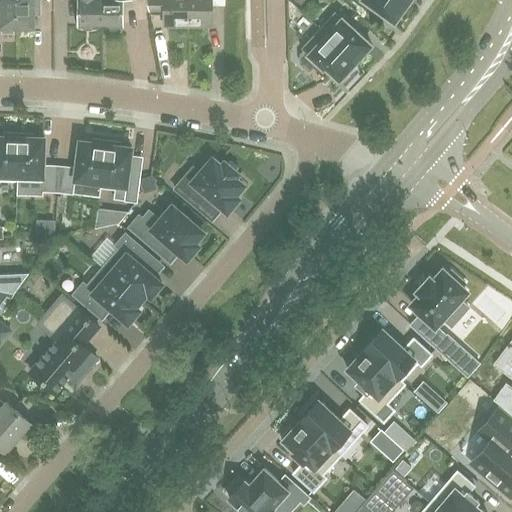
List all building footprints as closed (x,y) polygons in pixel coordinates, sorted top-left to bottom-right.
[(0,0),(0,25),(1,25),(2,31),(14,31),(14,25),(16,25),(16,0),(0,0)] [(16,0),(16,17),(16,25),(33,25),(33,14),(40,14),(40,0),(16,0)] [(78,0),(79,14),(79,25),(81,25),(84,30),(91,30),(94,26),(100,26),(99,0),(78,0)] [(99,0),(100,26),(107,26),(110,30),(117,30),(120,26),(122,26),(122,0),(99,0)] [(188,24),(187,0),(146,0),(149,12),(163,11),(163,25),(188,24)] [(212,24),(212,14),(211,0),(187,0),(188,24),(212,24)] [(405,0),(364,0),(394,22),(401,13),(403,15),(411,4),(405,0)] [(318,29),(357,64),(366,54),(364,53),(371,44),(335,11),(318,29)] [(304,50),(300,54),(300,63),(308,72),(316,62),(323,68),(325,67),(339,80),(346,71),(348,73),(357,64),(318,29),(301,48),(304,50)] [(0,178),(17,179),(18,131),(5,131),(5,134),(0,134),(0,178)] [(18,131),(17,179),(16,194),(43,195),(43,189),(55,189),(56,164),(43,164),(44,136),(32,135),(32,132),(18,131)] [(99,196),(100,185),(106,139),(92,137),(92,140),(80,139),(76,166),(64,165),(61,190),(73,191),(73,193),(99,196)] [(140,175),(128,173),(131,145),(119,144),(120,140),(106,139),(100,185),(115,188),(114,197),(137,200),(140,175)] [(234,192),(243,182),(234,175),(237,171),(224,160),(221,163),(212,156),(200,170),(193,164),(174,186),(195,203),(206,190),(227,208),(238,195),(234,192)] [(142,216),(139,213),(129,225),(156,248),(166,238),(187,256),(198,243),(194,240),(203,230),(172,203),(160,218),(149,208),(142,216)] [(53,220),(37,220),(36,232),(52,232),(53,220)] [(149,252),(125,232),(115,243),(118,246),(102,266),(140,298),(147,291),(150,294),(161,281),(140,263),(149,252)] [(140,298),(102,266),(87,284),(83,281),(73,292),(97,313),(106,302),(127,321),(138,308),(135,305),(140,298)] [(422,294),(412,305),(436,327),(443,318),(452,327),(469,308),(460,300),(467,292),(463,288),(466,284),(452,271),(449,275),(444,270),(434,281),(431,278),(419,292),(422,294)] [(0,273),(0,288),(13,292),(27,273),(0,273)] [(0,288),(0,310),(14,292),(0,288)] [(96,324),(98,325),(99,324),(62,293),(38,321),(57,337),(54,341),(53,339),(45,349),(46,350),(30,369),(55,390),(78,364),(85,370),(97,356),(81,342),(96,324)] [(383,328),(365,348),(404,384),(405,383),(401,379),(417,361),(421,364),(431,353),(414,337),(405,347),(383,328)] [(511,332),(500,348),(511,357),(511,376),(510,379),(511,380),(511,332)] [(447,334),(435,347),(456,366),(468,352),(447,333),(447,334)] [(365,348),(347,368),(359,379),(356,383),(366,392),(360,399),(376,414),(386,403),(404,384),(365,348)] [(511,390),(501,405),(511,414),(511,390)] [(446,403),(434,392),(426,401),(438,411),(446,403)] [(307,411),(300,419),(300,420),(340,454),(367,424),(350,408),(340,418),(319,399),(317,401),(315,399),(305,409),(307,411)] [(0,444),(6,449),(30,422),(6,401),(0,408),(0,444)] [(491,440),(472,462),(510,495),(511,491),(511,442),(511,441),(511,440),(511,419),(498,407),(479,430),(491,440)] [(290,426),(280,437),(295,450),(292,454),(302,463),(293,472),(313,490),(326,476),(323,473),(340,454),(300,420),(292,428),(290,426)] [(229,497),(244,511),(268,511),(276,504),(285,511),(290,511),(300,501),(304,504),(311,497),(289,476),(283,483),(264,467),(250,483),(246,479),(229,497)] [(392,468),(362,503),(373,511),(391,511),(395,507),(389,502),(408,481),(392,468)] [(457,470),(431,501),(444,511),(484,511),(475,504),(479,500),(468,491),(474,484),(457,470)] [(444,511),(431,501),(421,511),(444,511)] [(373,511),(362,503),(354,511),(373,511)]
